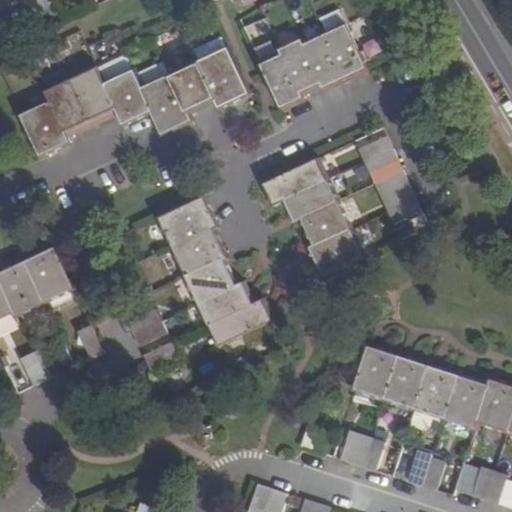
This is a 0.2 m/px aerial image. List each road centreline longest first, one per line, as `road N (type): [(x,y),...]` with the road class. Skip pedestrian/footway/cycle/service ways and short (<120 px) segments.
road 1 (residential): [(429,208),(375,96),(219,171)]
road 2 (residential): [(194,511),(207,478),(246,464),(398,511)]
road 3 (residential): [(219,171),(107,143),(0,191)]
road 4 (residential): [(14,437),(37,417),(126,380),(107,335)]
road 5 (tertiary): [(444,0),(511,112)]
